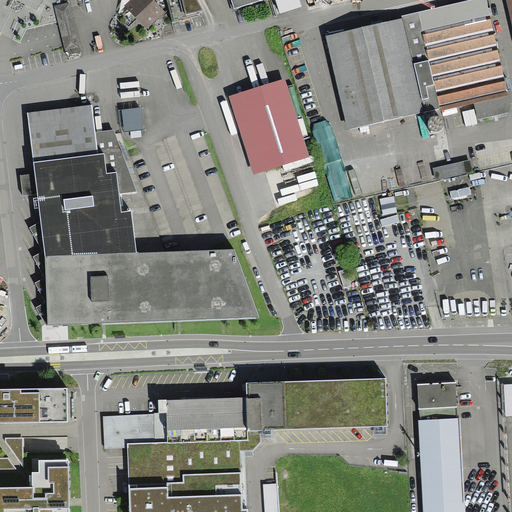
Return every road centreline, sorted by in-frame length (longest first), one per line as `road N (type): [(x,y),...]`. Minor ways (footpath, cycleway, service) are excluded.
road 1 (residential): [(290,323),(184,41)]
road 2 (unknown): [(299,17),(334,125),(347,139),(511,132)]
road 3 (primary): [(511,344),(292,349)]
road 4 (primary): [(292,349),(86,356)]
road 5 (residential): [(0,156),(22,359)]
road 6 (residential): [(0,83),(184,41)]
road 7 (residential): [(86,356),(93,511)]
